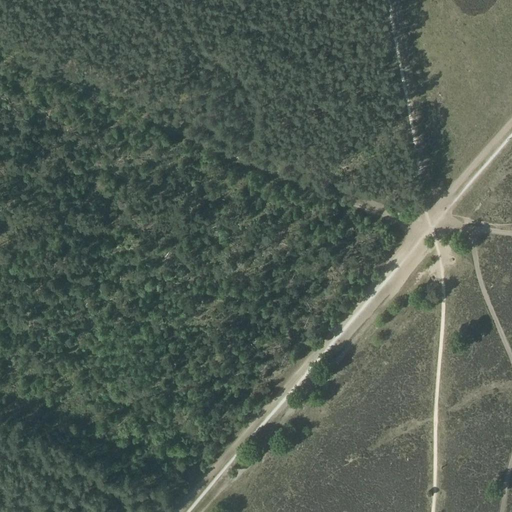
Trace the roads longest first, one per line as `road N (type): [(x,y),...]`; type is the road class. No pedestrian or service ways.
road 1 (track): [(421,226),(336,198),(0,54)]
road 2 (track): [(421,226),(180,511)]
road 3 (track): [(395,0),(440,224)]
road 4 (track): [(511,122),(421,226)]
